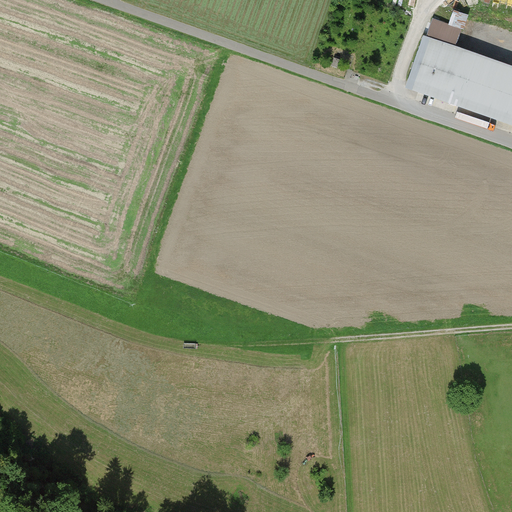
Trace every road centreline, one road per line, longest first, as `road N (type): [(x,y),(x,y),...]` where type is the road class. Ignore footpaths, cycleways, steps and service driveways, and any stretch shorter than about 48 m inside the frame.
road 1 (track): [(511,329),(233,345),(0,321)]
road 2 (unclassified): [(511,141),(105,0)]
